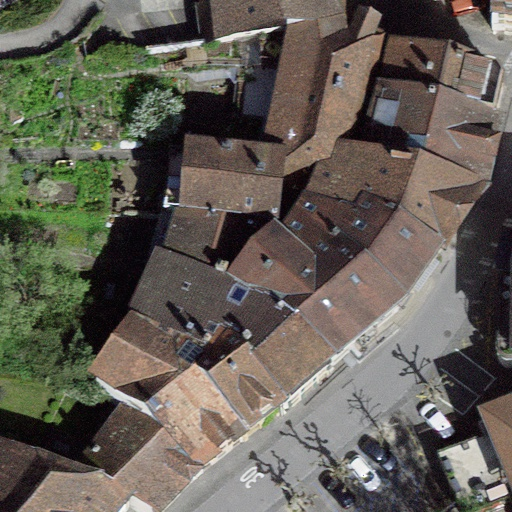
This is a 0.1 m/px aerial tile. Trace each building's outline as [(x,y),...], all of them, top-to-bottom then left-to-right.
[(301,36),(352,35),(339,0),(199,0),(206,49),(241,46),(300,40),(301,36)] [(511,0),(487,0),(492,30),(511,32),(511,0)] [(278,143),(353,162),(381,49),(352,35),(301,36),(300,40),(241,46),(237,95),(233,139),(278,143)] [(379,100),(493,127),(502,88),(495,78),(390,53),(379,100)] [(493,127),(379,100),(363,165),(362,170),(477,196),(493,127)] [(362,170),(363,165),(353,162),(278,143),(233,139),(223,137),(220,163),(282,170),(277,233),(289,234),(293,235),(312,209),(357,235),(369,219),(433,259),(475,200),(477,196),(362,170)] [(165,218),(182,219),(277,233),(282,170),(220,163),(171,161),(165,218)] [(357,235),(312,209),(293,235),(397,311),(433,259),(369,219),(357,235)] [(182,219),(168,269),(237,301),(289,234),(277,233),(182,219)] [(399,328),(389,317),(397,311),(293,235),(289,234),(237,301),(268,316),(330,370),(348,354),(358,363),(399,328)] [(511,367),(511,248),(507,247),(500,277),(498,357),(502,365),(510,368),(511,367)] [(230,356),(280,414),(330,370),(268,316),(237,301),(168,269),(162,282),(154,278),(137,317),(145,321),(141,331),(215,371),(230,356)] [(197,389),(215,371),(141,331),(96,392),(123,412),(124,411),(147,426),(150,424),(196,476),(243,440),(197,389)] [(280,414),(230,356),(215,371),(197,389),(243,440),(244,441),(280,414)] [(123,412),(70,480),(128,507),(136,511),(161,511),(196,476),(150,424),(147,426),(124,411),(123,412)] [(511,479),(511,414),(489,424),(495,439),(511,479)] [(482,511),(511,500),(511,479),(495,439),(439,460),(460,511),(482,511)] [(0,511),(123,511),(128,507),(70,480),(9,456),(0,469),(0,511)]
